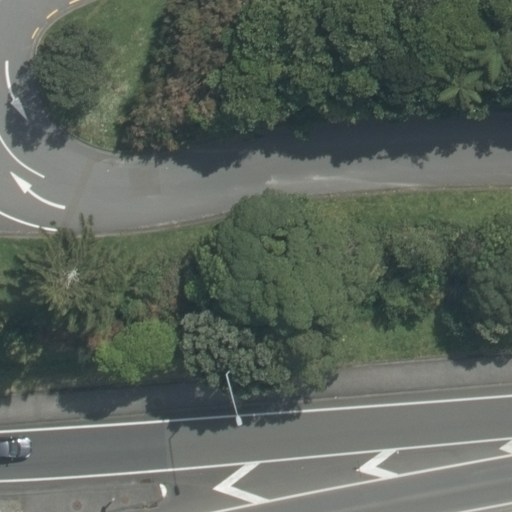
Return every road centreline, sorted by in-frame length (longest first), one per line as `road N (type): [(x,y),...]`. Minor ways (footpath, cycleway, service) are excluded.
road 1 (trunk): [(0,453),(511,426)]
road 2 (trunk): [(348,511),(511,474)]
